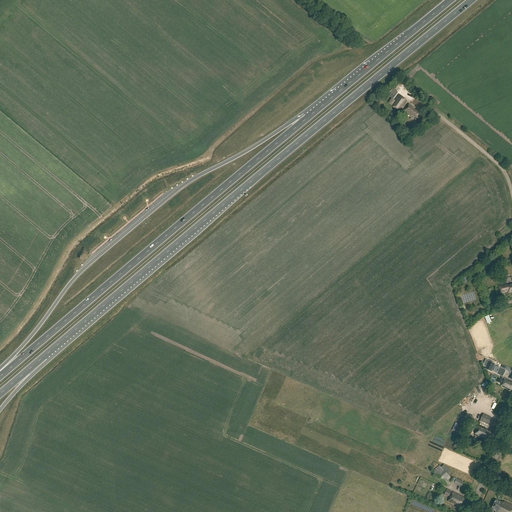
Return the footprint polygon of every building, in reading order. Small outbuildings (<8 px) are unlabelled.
[(308,95),(322,85),(320,83),(306,92),(308,95)] [(407,101),(400,96),(392,106),(399,111),(407,101)] [(294,103),(281,114),(283,117),(296,106),(294,103)] [(414,108),(409,104),(404,110),(412,116),(412,115),(416,118),(420,112),(416,109),(416,110),(413,109),(414,108)] [(501,270),(499,262),(490,264),(492,272),(501,270)] [(511,284),(507,286),(507,285),(499,287),(500,293),(508,291),(508,293),(511,292),(511,284)] [(495,363),(486,359),(483,365),(486,367),(485,369),(492,372),(495,363)] [(506,371),(497,367),(495,371),(497,372),(497,374),(503,377),(506,371)] [(511,381),(505,378),(501,386),(510,391),(511,389),(511,381)] [(491,417),(483,414),(480,421),(488,425),(491,417)] [(469,421),(460,417),(458,421),(460,422),(454,434),(461,437),(469,421)] [(486,429),(479,425),(475,435),(489,441),(489,440),(491,441),(495,432),(489,430),(489,431),(486,430),(486,429)] [(451,472),(444,465),(441,467),(439,466),(433,472),(446,486),(453,480),(448,475),(451,472)] [(464,482),(454,478),(451,483),(462,487),(464,482)] [(465,498),(453,492),(448,501),(461,507),(465,498)] [(502,503),(496,500),(492,509),(496,511),(495,511),(511,511),(511,505),(504,502),(502,503)]
